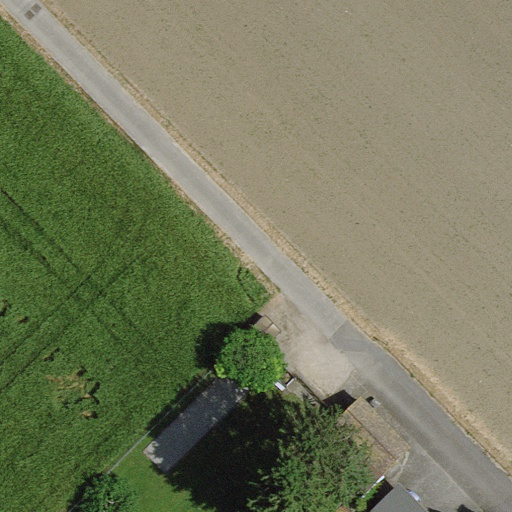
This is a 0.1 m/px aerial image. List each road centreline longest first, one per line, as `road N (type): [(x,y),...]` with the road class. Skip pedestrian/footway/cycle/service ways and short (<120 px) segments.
road 1 (track): [(298,284),(19,0)]
road 2 (residential): [(511,503),(298,284)]
